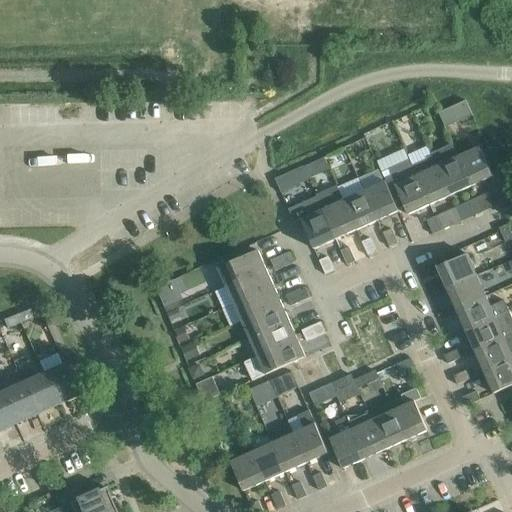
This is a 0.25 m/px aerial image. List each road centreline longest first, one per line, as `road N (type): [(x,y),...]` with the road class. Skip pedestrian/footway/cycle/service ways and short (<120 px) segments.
road 1 (residential): [(47,267),(69,245),(332,95),(422,70),(511,74)]
road 2 (residential): [(471,452),(386,263)]
road 3 (unclassified): [(47,267),(65,285),(125,413)]
road 4 (residential): [(338,511),(471,452)]
road 5 (residential): [(125,413),(0,472)]
road 6 (unclassified): [(125,413),(149,465),(209,511)]
